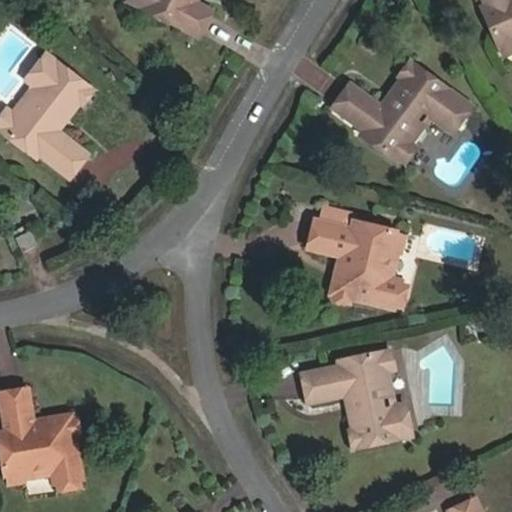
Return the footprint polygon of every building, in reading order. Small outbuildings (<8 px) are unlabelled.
[(129,0),(128,2),(126,6),(196,40),(208,14),(192,6),(181,1),(181,0),(129,0)] [(511,0),(481,0),(484,6),(479,8),(494,47),(511,39),(511,0)] [(511,39),(494,47),(498,57),(511,51),(511,39)] [(30,101),(14,121),(2,136),(34,161),(38,157),(67,179),(85,158),(54,134),(60,125),(51,118),(57,111),(67,119),(75,108),(84,107),(89,99),(87,93),(46,61),(43,66),(29,82),(26,86),(40,98),(35,105),(30,101)] [(25,78),(29,82),(43,66),(39,62),(25,78)] [(348,81),(330,104),(361,128),(357,132),(391,159),(393,156),(397,158),(403,158),(407,153),(406,146),(404,144),(418,125),(413,121),(420,112),(446,132),(465,108),(409,63),(403,65),(399,70),(400,76),(391,89),(399,95),(393,103),(389,100),(382,101),(379,105),(348,81)] [(389,100),(393,103),(399,95),(391,89),(382,101),(389,100)] [(60,125),(67,119),(57,111),(51,118),(60,125)] [(0,135),(2,136),(14,121),(5,113),(0,119),(0,135)] [(389,254),(399,250),(400,243),(396,233),(352,224),(350,230),(313,222),(307,250),(333,257),(331,262),(331,267),(335,271),(339,273),(337,281),(335,280),(325,278),(321,293),(332,296),(331,301),(339,303),(346,305),(348,299),(394,310),(395,304),(400,287),(401,282),(391,279),(382,278),(389,254)] [(19,252),(36,244),(29,229),(12,237),(19,252)] [(391,279),(399,250),(389,254),(382,278),(391,279)] [(406,289),(400,287),(395,304),(402,306),(406,289)] [(339,303),(331,301),(329,306),(346,310),(346,305),(339,303)] [(385,352),(375,355),(379,376),(390,373),(385,352)] [(340,397),(341,403),(343,403),(352,407),(357,406),(359,414),(344,417),(351,449),(404,436),(402,431),(397,413),(395,406),(378,412),(375,400),(385,397),(379,376),(375,355),(334,364),(336,369),(297,376),(303,403),(340,397)] [(0,488),(5,488),(10,476),(38,475),(39,487),(39,491),(47,491),(47,496),(64,495),(65,489),(69,488),(68,444),(67,428),(66,415),(50,416),(50,431),(42,432),(41,429),(36,424),(30,423),(26,424),(25,395),(0,395),(0,488)] [(343,403),(341,403),(344,417),(359,414),(357,406),(352,407),(343,403)] [(402,411),(397,413),(402,431),(408,429),(402,411)] [(74,427),(67,428),(68,444),(75,444),(74,427)] [(10,476),(5,488),(39,487),(38,475),(10,476)] [(477,511),(474,503),(453,511),(477,511)]
